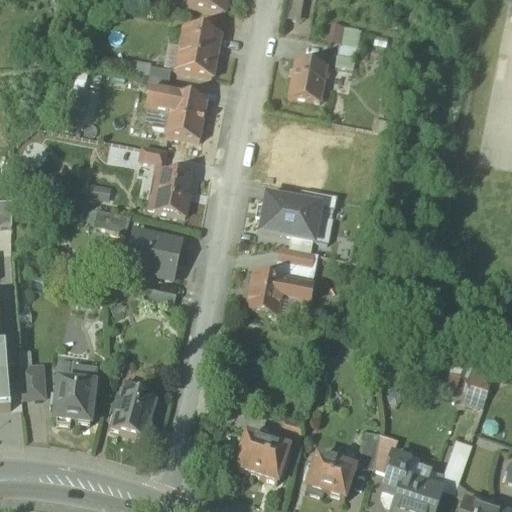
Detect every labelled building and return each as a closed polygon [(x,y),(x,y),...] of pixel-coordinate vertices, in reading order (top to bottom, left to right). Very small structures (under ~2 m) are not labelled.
[(227,0),(190,0),(188,14),(223,20),(227,0)] [(292,0),(289,20),(301,22),(305,0),(292,0)] [(220,40),(184,33),(176,77),(211,84),(220,40)] [(354,63),(338,60),(335,71),(352,74),(354,63)] [(327,71),(295,65),(288,102),(314,107),(317,88),(324,89),(327,71)] [(171,75),(151,71),(148,84),(169,87),(171,75)] [(169,87),(148,84),(146,96),(149,96),(166,100),(167,99),(169,87)] [(84,99),(72,96),(68,113),(80,116),(84,99)] [(207,107),(167,99),(166,100),(149,96),(145,116),(169,121),(165,141),(199,148),(207,107)] [(165,159),(142,155),(139,168),(162,172),(165,159)] [(192,183),(156,176),(148,215),(154,216),(154,218),(185,223),(192,183)] [(95,191),(93,201),(110,204),(112,193),(95,191)] [(323,211),(266,201),(264,214),(259,213),(256,228),(260,228),(258,241),(316,252),(323,211)] [(11,205),(0,206),(0,231),(11,231),(11,205)] [(130,224),(97,216),(93,233),(126,240),(130,224)] [(179,249),(133,239),(133,241),(138,242),(131,275),(125,274),(125,276),(171,287),(179,249)] [(297,283),(274,278),(272,284),(308,291),(315,260),(279,253),(276,267),(299,272),(297,283)] [(276,267),(274,278),(297,283),(299,272),(276,267)] [(272,284),(253,280),(246,317),(277,324),(281,303),(309,308),(312,292),(308,291),(272,284)] [(168,299),(146,294),(144,306),(165,311),(168,299)] [(0,414),(10,414),(5,350),(0,350),(0,414)] [(45,369),(17,370),(20,409),(47,407),(45,369)] [(78,383),(77,391),(59,389),(54,427),(57,427),(56,431),(70,433),(70,429),(90,431),(94,393),(92,392),(93,384),(78,383)] [(490,390),(469,383),(463,399),(484,406),(490,390)] [(144,395),(124,389),(111,437),(145,446),(156,408),(141,404),(144,395)] [(306,430),(283,424),(279,438),(302,445),(306,430)] [(379,440),(363,438),(358,472),(374,474),(379,440)] [(277,452),(246,442),(241,458),(231,455),(226,473),(277,490),(290,451),(285,449),(285,448),(279,446),(277,452)] [(467,464),(452,459),(441,489),(457,494),(467,464)] [(355,475),(317,462),(306,494),(309,495),(308,499),(308,500),(309,501),(320,505),(322,504),(322,503),(324,500),(344,506),(355,475)] [(437,511),(443,498),(403,484),(393,511),(437,511)]
